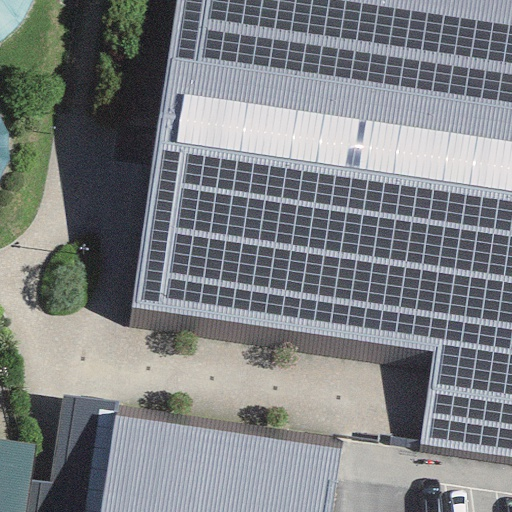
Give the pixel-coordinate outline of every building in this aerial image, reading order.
[(0,0),(0,43),(10,38),(27,17),(32,0),(0,0)] [(511,0),(175,0),(130,309),(433,353),(418,446),(511,459),(511,0)] [(0,185),(5,178),(10,157),(8,135),(0,116),(0,185)] [(32,444),(0,439),(0,511),(100,511),(114,414),(115,403),(61,396),(49,485),(27,482),(32,444)] [(329,511),(339,448),(114,414),(100,511),(329,511)]
